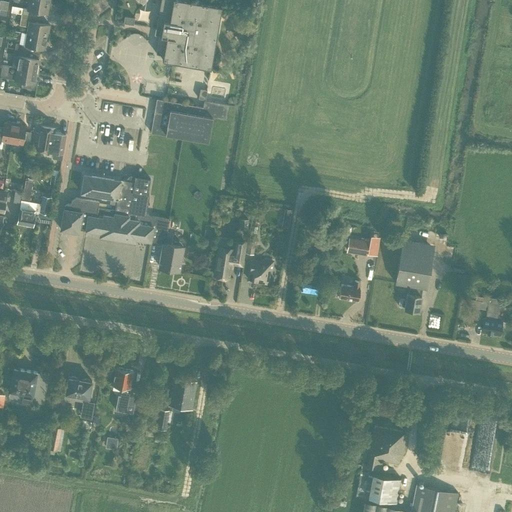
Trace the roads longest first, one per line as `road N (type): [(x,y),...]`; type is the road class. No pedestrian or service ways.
road 1 (tertiary): [(511,360),(0,271)]
road 2 (unclassified): [(511,394),(0,307)]
